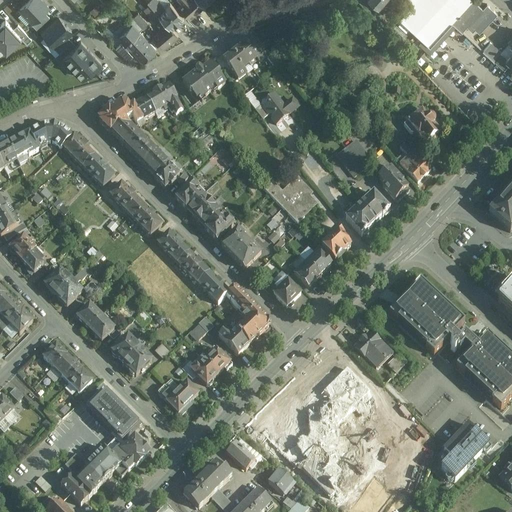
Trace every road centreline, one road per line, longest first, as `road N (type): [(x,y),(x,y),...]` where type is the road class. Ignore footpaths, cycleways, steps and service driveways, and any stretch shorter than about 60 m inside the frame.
road 1 (residential): [(74,101),(298,346)]
road 2 (residential): [(53,320),(189,455)]
road 3 (residential): [(296,0),(228,25),(131,77)]
road 4 (secondary): [(298,346),(189,455)]
road 5 (secondary): [(410,244),(298,346)]
road 6 (secondary): [(511,134),(410,244)]
road 7 (residential): [(511,336),(410,244)]
